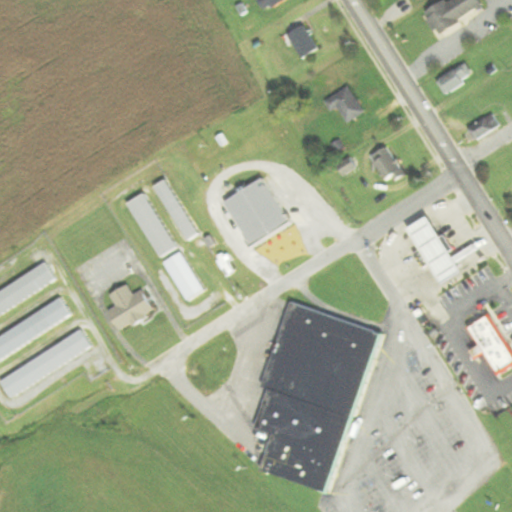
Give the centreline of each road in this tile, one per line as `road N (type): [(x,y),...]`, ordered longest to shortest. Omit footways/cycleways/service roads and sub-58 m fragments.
road 1 (residential): [(465,175),(178,353)]
road 2 (tertiary): [(511,251),(356,0)]
